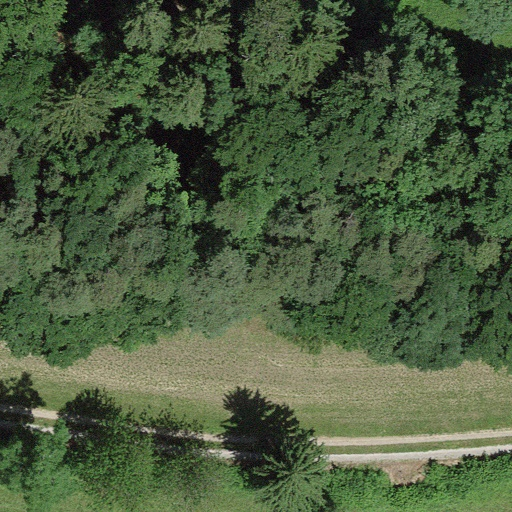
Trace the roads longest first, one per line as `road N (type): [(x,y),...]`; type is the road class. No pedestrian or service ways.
road 1 (track): [(511,440),(286,451),(0,415)]
road 2 (track): [(511,153),(210,0)]
